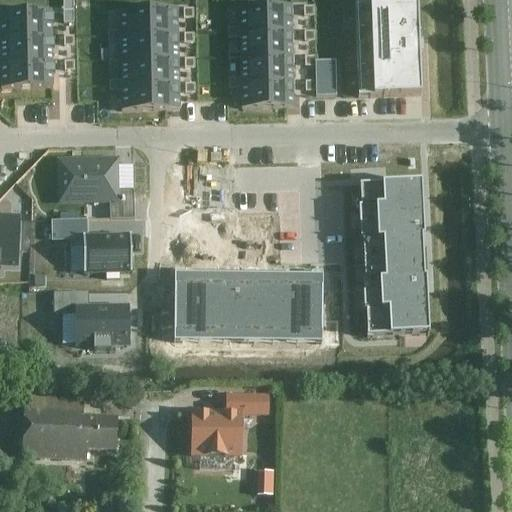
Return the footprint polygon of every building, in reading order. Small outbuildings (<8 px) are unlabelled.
[(356,8),(359,100),(422,97),(420,52),(419,6),(356,8)] [(240,10),(241,35),(291,34),(291,9),(240,10)] [(120,12),(121,37),(178,36),(177,10),(120,12)] [(1,14),(1,40),(52,39),(51,14),(1,14)] [(292,58),(291,34),(241,35),(242,59),(292,58)] [(178,60),(178,36),(121,37),(122,61),(178,60)] [(1,40),(2,65),(52,64),(52,39),(1,40)] [(293,83),(292,58),(242,59),(242,84),(293,83)] [(179,84),(178,60),(122,61),(122,86),(179,84)] [(316,61),(316,98),(336,98),(335,61),(316,61)] [(53,89),(52,64),(2,65),(2,90),(53,89)] [(293,109),(293,83),(242,84),(243,110),(293,109)] [(180,111),(179,84),(122,86),(123,112),(180,111)] [(58,159),(59,203),(110,201),(118,201),(117,190),(117,165),(117,157),(58,159)] [(117,165),(117,190),(133,190),(132,165),(117,165)] [(360,174),(362,227),(428,224),(426,172),(360,174)] [(133,190),(117,190),(118,201),(110,201),(111,220),(134,220),(133,190)] [(21,214),(0,214),(0,263),(21,263),(21,214)] [(84,240),(84,235),(87,234),(87,220),(51,220),(52,240),(84,240)] [(430,277),(428,224),(362,227),(364,280),(430,277)] [(84,240),(84,274),(132,273),(131,234),(87,234),(84,235),(84,240)] [(323,271),(175,273),(175,341),(324,340),(323,271)] [(433,330),(430,277),(364,280),(366,333),(433,330)] [(75,317),(75,308),(89,308),(88,295),(55,296),(56,317),(75,317)] [(89,308),(75,308),(75,317),(76,349),(130,348),(129,308),(89,308)] [(218,409),(190,409),(189,454),(248,454),(248,423),(269,423),(269,395),(218,394),(218,409)] [(85,401),(28,398),(26,458),(93,461),(94,448),(123,448),(123,416),(85,414),(85,401)]
